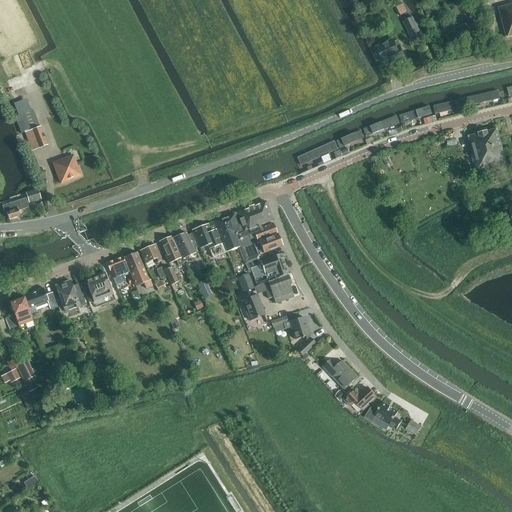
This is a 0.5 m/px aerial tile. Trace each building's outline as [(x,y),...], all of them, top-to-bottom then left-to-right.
[(478,0),(466,3),(471,19),(484,15),(486,14),(484,6),(489,5),(487,0),(478,0)] [(403,4),(396,7),(400,16),(407,13),(403,4)] [(511,37),(511,4),(497,9),(506,39),(511,37)] [(412,17),(403,22),(413,41),(422,37),(412,17)] [(438,17),(431,20),(434,27),(442,23),(438,17)] [(406,59),(398,42),(395,43),(393,39),(375,47),(384,63),(391,60),(393,65),(406,59)] [(499,90),(468,97),(470,105),(501,99),(499,90)] [(436,113),(468,105),(465,97),(434,104),(436,113)] [(402,123),(432,114),(429,105),(399,114),(402,123)] [(367,137),(400,124),(397,117),(364,129),(367,137)] [(48,145),(41,127),(31,130),(38,149),(48,145)] [(478,171),(506,164),(498,130),(469,137),(478,171)] [(361,131),(336,142),(339,149),(364,138),(361,131)] [(338,149),(334,142),(297,158),(301,165),(338,149)] [(60,184),(81,176),(73,156),(53,164),(60,184)] [(27,198),(1,207),(4,214),(7,213),(9,219),(19,216),(18,211),(29,208),(27,203),(40,199),(37,190),(25,193),(27,198)] [(265,202),(237,213),(244,231),(238,234),(240,239),(251,235),(249,230),(261,226),(273,221),(265,202)] [(235,214),(214,222),(217,230),(217,229),(219,234),(220,234),(228,252),(240,246),(237,240),(240,239),(238,234),(244,231),(237,213),(235,214)] [(196,229),(192,231),(200,249),(208,246),(213,258),(228,252),(220,234),(219,234),(217,229),(217,230),(211,232),(208,224),(196,229)] [(251,235),(240,239),(243,248),(254,244),(258,242),(267,239),(266,237),(268,237),(269,238),(277,235),(273,224),(259,230),(259,232),(251,235)] [(186,233),(173,238),(180,254),(184,262),(189,260),(188,257),(195,254),(186,233)] [(254,244),(243,248),(247,260),(258,256),(282,246),(277,235),(269,238),(268,237),(266,237),(267,239),(258,242),(254,244)] [(184,263),(172,238),(171,237),(160,242),(170,264),(176,260),(179,265),(184,263)] [(145,264),(154,260),(156,264),(160,263),(161,258),(155,245),(140,252),(145,264)] [(153,287),(150,281),(150,280),(148,281),(137,253),(124,258),(132,278),(135,284),(136,287),(144,283),(146,289),(153,287)] [(247,260),(245,261),(249,272),(262,267),(265,275),(267,275),(269,281),(277,278),(288,274),(281,255),(260,262),(258,256),(247,260)] [(129,273),(122,257),(107,263),(113,279),(129,273)] [(179,282),(172,267),(164,271),(171,286),(179,282)] [(96,308),(115,300),(105,273),(85,281),(96,308)] [(239,278),(244,292),(254,289),(248,274),(239,278)] [(282,301),(294,298),(290,285),(292,284),(289,275),(268,282),(275,304),(282,301)] [(66,313),(86,305),(78,285),(73,287),(71,281),(56,287),(66,313)] [(163,282),(156,285),(158,292),(166,288),(163,282)] [(206,282),(197,285),(203,298),(212,295),(206,282)] [(44,288),(23,296),(24,298),(31,315),(37,312),(36,308),(48,304),(50,309),(58,306),(53,293),(46,296),(44,288)] [(257,295),(242,301),(250,321),(265,315),(257,295)] [(11,316),(5,318),(9,327),(18,324),(19,327),(33,321),(31,315),(24,298),(10,303),(16,319),(13,320),(11,316)] [(197,311),(203,308),(199,301),(194,304),(197,311)] [(163,310),(168,321),(178,317),(173,306),(163,310)] [(273,329),(288,323),(285,317),(270,322),(273,329)] [(289,322),(295,340),(302,338),(302,339),(303,338),(305,337),(307,342),(296,351),(301,357),(315,344),(310,339),(309,335),(304,318),(289,322)] [(176,319),(170,321),(174,330),(180,327),(176,319)] [(24,355),(13,360),(29,393),(36,390),(31,379),(35,377),(24,355)] [(344,390),(358,378),(342,361),(336,367),(330,360),(323,367),(344,390)] [(69,378),(78,375),(75,367),(66,370),(69,378)] [(15,370),(6,374),(11,383),(20,378),(15,370)] [(26,388),(20,391),(22,397),(29,395),(26,388)] [(356,390),(345,401),(351,406),(355,402),(363,410),(376,397),(367,388),(361,394),(356,390)] [(347,395),(342,390),(341,392),(340,391),(337,395),(336,397),(340,402),(347,395)] [(33,402),(26,405),(28,411),(35,408),(33,402)] [(379,410),(373,406),(365,418),(372,422),(376,417),(397,430),(402,422),(395,418),(398,412),(383,403),(379,410)] [(411,420),(411,421),(406,429),(416,435),(422,427),(411,420)] [(26,488),(37,482),(33,476),(23,482),(26,488)]
